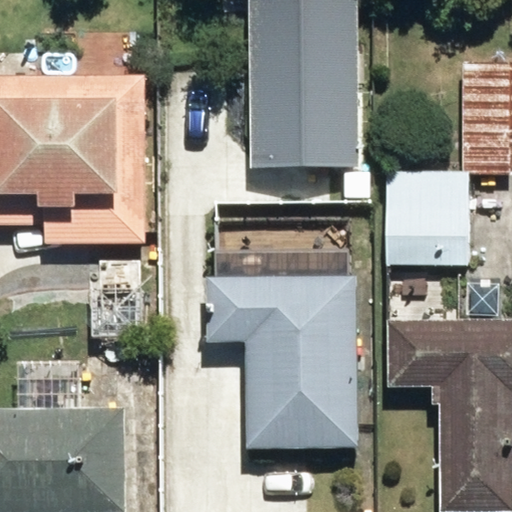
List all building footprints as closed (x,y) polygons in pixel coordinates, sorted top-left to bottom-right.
[(383,271),(466,271),(466,183),(509,182),(510,151),(511,150),(511,67),(458,67),(457,178),(383,177),(383,271)] [(169,99),(222,100),(222,72),(170,71),(169,99)] [(0,231),(41,232),(41,248),(140,248),(139,84),(0,83),(0,231)] [(165,123),(167,275),(212,275),(212,201),(221,201),(220,122),(165,123)] [(88,262),(88,342),(138,341),(137,261),(88,262)] [(239,350),(240,458),(350,457),(348,286),(200,288),(200,350),(239,350)] [(434,413),(435,511),(508,511),(508,402),(511,402),(511,328),(382,329),(382,396),(426,395),(426,413),(434,413)] [(0,419),(0,511),(118,511),(119,420),(89,420),(88,406),(70,405),(71,399),(23,400),(23,419),(0,419)]
